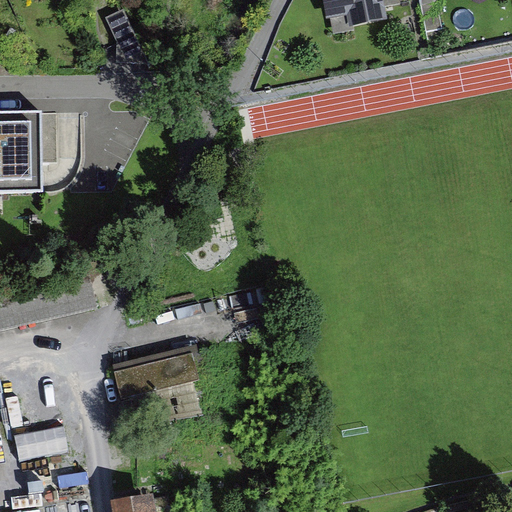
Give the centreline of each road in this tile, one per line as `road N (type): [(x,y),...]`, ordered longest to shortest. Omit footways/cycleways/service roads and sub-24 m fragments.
road 1 (residential): [(204,135),(89,359),(105,511)]
road 2 (residential): [(0,85),(126,88),(204,135)]
road 3 (residential): [(281,0),(204,135)]
